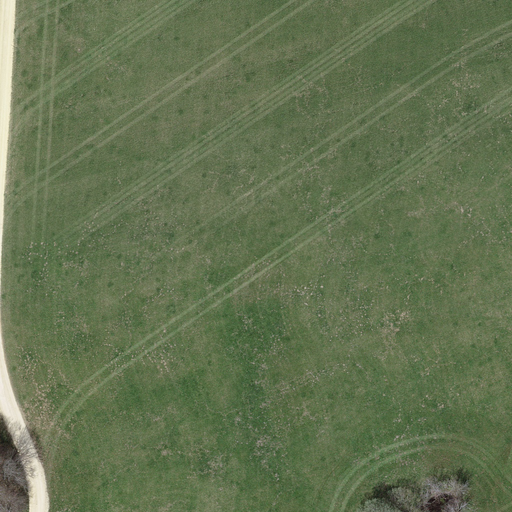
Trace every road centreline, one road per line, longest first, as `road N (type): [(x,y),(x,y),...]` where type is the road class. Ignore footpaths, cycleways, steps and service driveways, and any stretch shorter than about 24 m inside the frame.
road 1 (track): [(12,0),(0,210)]
road 2 (track): [(0,399),(31,466),(41,511)]
